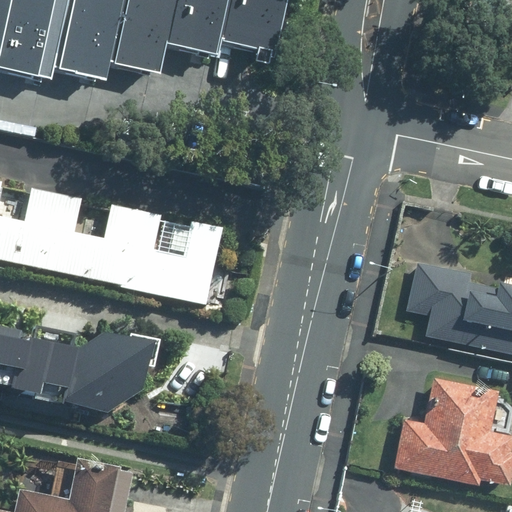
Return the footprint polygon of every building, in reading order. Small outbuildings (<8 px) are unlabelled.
[(273,0),(0,0),(0,62),(42,71),(44,60),(97,70),(100,55),(152,66),(157,36),(209,47),(212,33),(265,44),(273,0)] [(511,0),(475,0),(469,33),(511,42),(511,38),(511,0)] [(0,263),(39,272),(56,194),(0,182),(0,263)] [(138,212),(56,194),(39,272),(121,290),(138,212)] [(219,230),(138,212),(121,290),(202,307),(219,230)] [(425,315),(421,336),(511,355),(511,287),(489,283),(488,287),(466,282),(467,274),(414,262),(404,311),(425,315)] [(51,403),(51,405),(100,416),(134,394),(145,345),(96,334),(61,357),(61,360),(43,356),(34,399),(51,403)] [(26,351),(0,345),(0,393),(16,397),(26,351)] [(493,391),(429,378),(419,423),(399,419),(389,468),(473,486),(474,481),(503,487),(511,443),(511,437),(485,431),(493,391)] [(105,511),(115,469),(72,460),(62,501),(14,491),(9,511),(3,511),(0,511),(105,511)]
